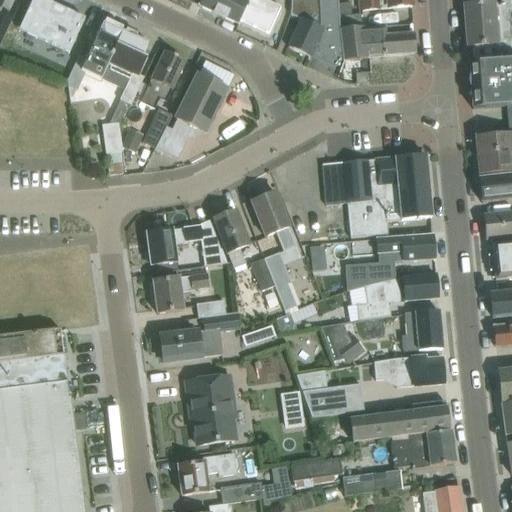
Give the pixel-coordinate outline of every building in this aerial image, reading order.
[(41,0),(33,0),(19,31),(69,54),(85,20),(41,0)] [(201,0),(199,7),(238,25),(240,21),(268,34),(279,9),(260,0),(201,0)] [(297,31),(288,49),(310,59),(334,70),(343,59),(339,30),(338,16),(338,4),(337,0),(291,0),(290,16),(301,21),(297,31)] [(360,0),(361,12),(411,7),(410,0),(360,0)] [(467,48),(473,47),(474,63),(494,62),(511,60),(511,0),(500,0),(501,4),(464,7),(467,48)] [(350,4),(338,4),(338,16),(351,16),(350,4)] [(351,16),(338,16),(339,30),(361,29),(361,17),(360,15),(351,16)] [(0,19),(0,40),(8,23),(0,19)] [(67,82),(65,85),(68,87),(77,92),(86,74),(101,81),(102,80),(124,90),(119,101),(131,106),(143,79),(139,77),(146,60),(142,58),(149,44),(122,32),(123,29),(106,21),(104,25),(103,24),(94,42),(86,60),(78,57),(67,82)] [(361,29),(339,30),(343,59),(351,59),(368,57),(415,54),(413,35),(393,37),(386,37),(385,27),(361,29)] [(165,53),(141,103),(154,110),(159,99),(166,102),(185,62),(165,53)] [(511,60),(469,64),(471,97),(511,91),(511,60)] [(356,85),(367,85),(366,74),(356,74),(356,85)] [(166,129),(156,151),(178,162),(194,129),(205,135),(227,91),(197,76),(175,120),(177,121),(172,131),(166,129)] [(142,144),(155,150),(156,151),(166,129),(172,117),(158,111),(142,144)] [(107,126),(102,127),(106,155),(120,153),(122,153),(121,148),(118,125),(107,126)] [(127,134),(121,148),(135,154),(141,140),(127,134)] [(481,175),(478,175),(479,177),(511,173),(511,134),(475,138),(477,159),(480,159),(481,175)] [(387,236),(386,223),(431,219),(425,156),(323,166),(326,206),(346,204),(350,239),(387,236)] [(511,176),(479,180),(481,204),(511,200),(511,176)] [(297,248),(282,213),(275,194),(251,204),(265,238),(277,233),(285,253),(297,248)] [(230,255),(235,269),(246,265),(240,250),(249,247),(236,212),(212,221),(226,256),(230,255)] [(511,214),(483,217),(485,241),(511,238),(511,214)] [(204,267),(198,268),(198,269),(206,268),(227,265),(210,222),(198,226),(199,228),(146,235),(151,267),(177,264),(175,244),(202,241),(204,257),(202,258),(204,267)] [(387,240),(375,241),(376,256),(393,255),(393,263),(393,264),(404,263),(434,260),(432,237),(412,238),(387,240)] [(511,244),(492,246),(495,282),(511,280),(511,244)] [(265,259),(266,261),(276,289),(286,313),(298,308),(288,284),(292,282),(281,253),(265,259)] [(66,260),(56,260),(57,301),(67,301),(66,260)] [(276,289),(266,261),(250,267),(261,295),(276,289)] [(379,264),(345,267),(346,293),(365,288),(395,281),(394,279),(393,264),(393,263),(379,264)] [(209,288),(206,268),(198,269),(198,268),(175,271),(177,280),(153,283),(157,315),(183,312),(181,292),(209,288)] [(366,305),(356,306),(358,321),(366,321),(386,318),(390,317),(389,304),(438,300),(436,276),(403,279),(395,281),(365,288),(366,305)] [(273,293),(264,297),(269,309),(278,305),(273,293)] [(511,294),(490,296),(493,319),(511,316),(511,294)] [(196,306),(198,319),(226,316),(224,302),(196,306)] [(406,337),(401,338),(403,354),(419,353),(422,353),(442,351),(439,312),(404,315),(404,316),(406,335),(406,337)] [(160,338),(163,364),(222,357),(219,332),(240,329),(238,314),(226,316),(198,319),(198,320),(200,320),(202,333),(160,338)] [(320,329),(333,363),(356,358),(343,325),(320,329)] [(511,326),(494,328),(495,349),(511,347),(511,326)] [(58,330),(1,337),(0,337),(0,363),(63,356),(60,330),(58,331),(58,330)] [(0,363),(0,389),(57,383),(67,381),(63,356),(0,363)] [(397,361),(373,364),(375,381),(395,380),(396,390),(414,388),(425,387),(445,386),(443,360),(425,361),(425,358),(405,360),(397,361)] [(511,371),(498,373),(502,403),(511,401),(511,371)] [(296,377),(307,407),(311,419),(330,417),(333,416),(363,412),(360,388),(347,389),(327,391),(325,372),(296,377)] [(232,441),(226,389),(229,389),(228,380),(186,385),(189,415),(193,414),(197,445),(232,441)] [(0,389),(0,477),(78,468),(67,381),(57,383),(0,389)] [(299,392),(281,395),(286,428),(303,426),(299,392)] [(444,402),(425,405),(411,406),(411,409),(395,411),(395,414),(348,419),(351,439),(448,427),(445,408),(427,410),(426,406),(445,403),(444,402)] [(511,436),(511,404),(502,405),(506,437),(511,436)] [(412,471),(454,465),(450,433),(408,437),(408,441),(391,444),(394,470),(412,467),(412,471)] [(346,444),(331,446),(332,458),(347,457),(346,444)] [(177,467),(181,497),(208,494),(206,476),(218,474),(218,478),(237,476),(234,456),(203,460),(203,464),(177,467)] [(290,467),(293,482),(333,476),(342,475),(341,474),(340,459),(290,467)] [(0,477),(0,511),(83,511),(78,468),(0,477)] [(273,485),(260,488),(262,500),(263,503),(291,497),(286,468),(270,470),(273,485)] [(399,473),(342,480),(344,498),(402,491),(399,473)] [(222,506),(227,505),(262,500),(260,484),(220,490),(222,506)] [(427,511),(460,511),(458,490),(423,495),(425,511),(427,511)] [(326,493),(281,503),(282,511),(295,511),(329,505),(326,493)]
